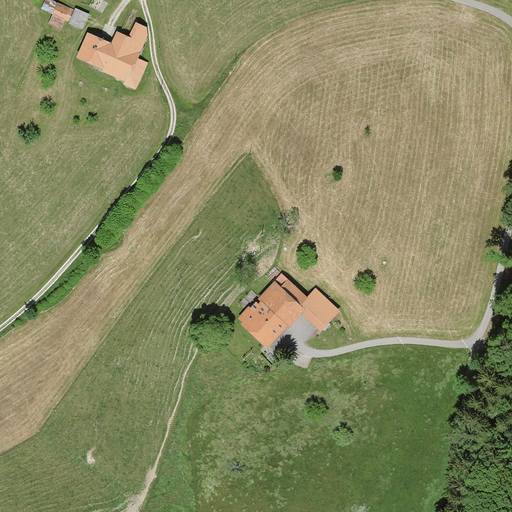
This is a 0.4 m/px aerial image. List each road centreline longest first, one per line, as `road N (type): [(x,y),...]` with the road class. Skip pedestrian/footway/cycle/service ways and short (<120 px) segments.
road 1 (track): [(511,169),(429,511)]
road 2 (track): [(0,326),(127,214),(177,141)]
road 3 (track): [(467,340),(401,338),(311,354),(299,343)]
road 4 (unclassified): [(177,141),(147,0)]
